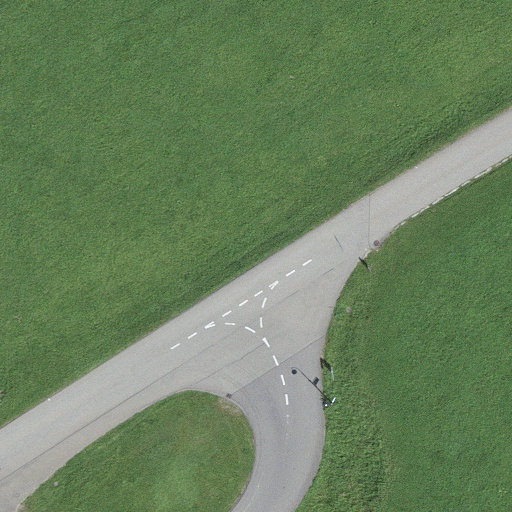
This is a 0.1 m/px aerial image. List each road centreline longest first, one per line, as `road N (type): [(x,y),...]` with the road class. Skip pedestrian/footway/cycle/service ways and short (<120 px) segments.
road 1 (tertiary): [(243,305),(511,136)]
road 2 (tertiary): [(0,450),(243,305)]
road 3 (residential): [(243,305),(275,359),(285,397),(286,443),(257,511)]
